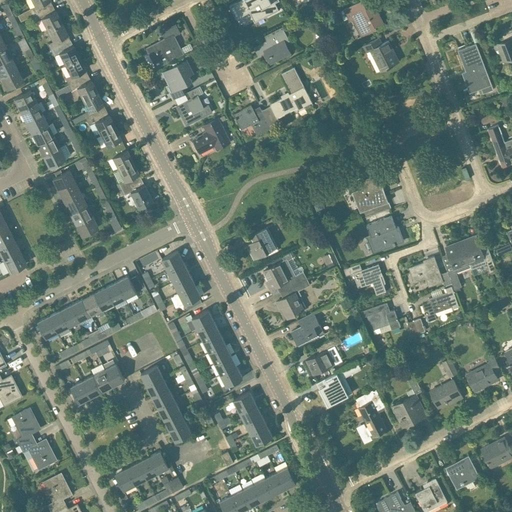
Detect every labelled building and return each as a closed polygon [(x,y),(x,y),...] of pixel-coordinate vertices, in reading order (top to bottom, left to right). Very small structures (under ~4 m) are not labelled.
[(30,8),(21,13),(24,19),(33,15),(53,5),(50,0),(31,0),(35,6),(30,8)] [(240,0),(235,3),(241,15),(252,10),(257,21),(280,9),(276,2),(279,0),(240,0)] [(350,22),(355,19),(363,35),(376,28),(375,26),(384,21),(375,4),(367,8),(363,0),(360,0),(339,11),(344,20),(348,18),(350,22)] [(2,4),(8,16),(13,14),(7,2),(2,4)] [(41,19),(47,30),(62,22),(53,5),(33,15),(36,21),(41,19)] [(13,14),(8,16),(14,28),(19,26),(13,14)] [(325,30),(328,20),(324,19),(320,21),(318,28),(325,30)] [(50,37),(46,39),(51,50),(71,40),(62,22),(47,30),(50,37)] [(165,39),(147,48),(154,61),(157,68),(184,54),(174,36),(181,33),(176,24),(161,31),(165,39)] [(25,37),(19,26),(14,28),(19,39),(25,37)] [(265,35),(268,40),(255,47),(259,55),(265,52),(271,63),(291,53),(286,42),(291,40),(283,26),(265,35)] [(511,29),(500,34),(503,41),(492,45),(496,54),(499,53),(501,59),(498,60),(499,62),(511,57),(511,29)] [(381,70),(399,61),(388,40),(384,43),(381,36),(364,45),(367,51),(370,49),(381,70)] [(30,48),(25,37),(19,39),(25,51),(30,48)] [(59,54),(64,65),(79,57),(71,40),(51,50),(54,56),(59,54)] [(483,93),(493,89),(476,43),(458,49),(466,71),(462,72),(470,92),(481,88),(483,93)] [(0,63),(12,57),(6,46),(0,49),(0,63)] [(36,59),(30,48),(25,51),(31,62),(36,59)] [(0,63),(0,76),(0,77),(17,69),(12,57),(0,63)] [(68,85),(88,74),(79,57),(64,65),(70,76),(65,78),(68,85)] [(31,62),(37,74),(42,71),(36,59),(31,62)] [(174,99),(176,98),(187,92),(184,86),(193,81),(188,72),(192,70),(187,60),(163,72),(169,85),(167,86),(170,93),(174,99)] [(292,92),(291,93),(290,90),(282,94),(284,97),(270,104),(271,105),(262,110),(270,125),(281,120),(279,117),(297,108),(299,111),(306,108),(306,109),(312,105),(314,104),(295,67),(282,73),(292,92)] [(6,89),(23,80),(17,69),(0,77),(6,89)] [(76,88),(82,99),(97,91),(88,74),(68,85),(55,91),(58,97),(76,88)] [(53,94),(47,81),(42,83),(48,96),(53,94)] [(178,105),(177,106),(187,125),(203,117),(213,112),(209,103),(204,106),(202,102),(198,95),(204,92),(202,88),(200,86),(188,92),(191,98),(189,100),(178,105)] [(31,90),(14,99),(20,111),(37,102),(31,90)] [(86,119),(106,109),(97,91),(82,99),(88,111),(83,113),(86,119)] [(48,96),(54,107),(59,105),(53,94),(48,96)] [(20,111),(26,122),(43,113),(37,102),(20,111)] [(54,107),(60,119),(65,116),(59,105),(54,107)] [(252,105),(234,114),(242,130),(242,129),(245,135),(255,130),(258,135),(272,128),(270,125),(262,110),(256,113),(252,105)] [(94,122),(101,134),(115,127),(109,115),(106,109),(86,119),(89,125),(94,122)] [(31,133),(48,124),(43,113),(26,122),(31,133)] [(205,125),(209,132),(194,140),(193,142),(196,147),(198,147),(200,153),(216,145),(218,148),(230,142),(221,122),(228,119),(225,114),(218,118),(205,125)] [(65,116),(60,119),(62,124),(65,129),(66,130),(70,127),(65,116)] [(31,133),(37,144),(54,136),(48,124),(31,133)] [(511,157),(511,138),(505,141),(498,124),(488,128),(502,166),(511,162),(511,161),(511,158),(511,157)] [(71,141),(76,138),(70,127),(66,130),(71,141)] [(97,150),(100,156),(124,144),(121,138),(115,127),(101,134),(106,145),(97,150)] [(37,144),(43,155),(60,147),(54,136),(37,144)] [(71,141),(77,152),(82,149),(76,138),(71,141)] [(124,144),(100,156),(103,163),(112,158),(118,169),(133,162),(127,150),(124,144)] [(43,155),(49,167),(66,158),(60,147),(43,155)] [(94,172),(87,160),(82,163),(88,175),(94,172)] [(119,182),(122,189),(142,179),(133,162),(118,169),(123,180),(119,182)] [(52,179),(58,190),(75,182),(69,170),(52,179)] [(94,186),(99,184),(94,172),(88,175),(94,186)] [(363,187),(352,191),(360,212),(363,220),(391,209),(389,201),(378,173),(360,180),(363,187)] [(152,200),(142,179),(122,189),(118,191),(120,196),(124,194),(125,195),(130,193),(137,208),(152,200)] [(58,190),(64,202),(81,193),(75,182),(58,190)] [(94,186),(97,193),(100,197),(105,195),(99,184),(94,186)] [(86,204),(81,193),(64,202),(69,213),(86,204)] [(111,207),(105,195),(100,197),(106,209),(111,207)] [(69,213),(75,224),(92,216),(86,204),(69,213)] [(116,217),(111,207),(106,209),(111,220),(112,220),(117,229),(121,227),(116,217)] [(282,221),(279,215),(274,217),(277,224),(282,221)] [(81,236),(98,227),(92,216),(75,224),(81,236)] [(392,216),(367,224),(371,234),(376,249),(393,243),(393,245),(395,244),(395,243),(403,240),(400,231),(396,232),(395,228),(396,227),(392,216)] [(0,219),(0,233),(9,229),(3,218),(0,219)] [(255,259),(258,257),(267,252),(279,246),(267,224),(250,233),(254,241),(247,244),(255,259)] [(0,247),(15,240),(9,229),(0,233),(0,247)] [(476,235),(461,241),(469,263),(470,266),(471,267),(475,266),(486,261),(489,268),(490,272),(496,270),(491,254),(484,257),(478,242),(476,235)] [(0,247),(0,252),(3,259),(20,251),(15,240),(0,247)] [(470,266),(469,263),(461,241),(446,246),(454,268),(447,270),(452,282),(454,288),(455,291),(461,289),(459,286),(461,285),(456,271),(470,266)] [(511,250),(511,247),(510,243),(496,249),(499,256),(511,250)] [(163,258),(169,270),(185,262),(179,250),(163,258)] [(10,272),(27,263),(20,251),(3,259),(10,272)] [(277,285),(280,292),(307,278),(304,271),(291,277),(284,262),(293,258),(290,251),(281,256),(283,260),(264,270),(269,281),(267,282),(270,289),(277,285)] [(329,253),(323,256),(326,264),(333,262),(329,253)] [(444,285),(452,282),(447,270),(441,272),(435,255),(428,258),(429,260),(409,267),(412,276),(424,272),(429,286),(443,281),(444,285)] [(190,273),(185,262),(169,270),(174,281),(190,273)] [(346,275),(353,273),(358,287),(372,282),(377,294),(386,291),(383,284),(385,283),(379,263),(362,269),(360,263),(344,268),(346,275)] [(142,274),(146,281),(151,279),(148,271),(142,274)] [(174,281),(180,293),(196,285),(190,273),(174,281)] [(129,276),(117,281),(126,298),(137,292),(145,288),(138,275),(130,278),(129,276)] [(303,297),(299,290),(310,285),(307,278),(280,292),(283,298),(277,301),(280,308),(283,306),(288,317),(304,309),(304,308),(306,307),(302,298),(303,297)] [(155,286),(151,279),(146,281),(150,289),(155,286)] [(114,303),(126,298),(117,281),(106,287),(114,303)] [(202,302),(200,297),(202,296),(196,285),(180,293),(186,304),(189,309),(202,302)] [(423,304),(429,321),(437,318),(435,312),(452,306),(453,308),(459,306),(452,285),(446,288),(447,291),(429,298),(430,302),(423,304)] [(95,293),(103,309),(114,303),(106,287),(95,293)] [(504,287),(495,290),(498,297),(506,294),(504,287)] [(95,293),(83,299),(92,315),(98,311),(101,316),(106,313),(103,309),(95,293)] [(154,296),(158,304),(163,301),(159,294),(154,296)] [(509,303),(505,295),(497,299),(501,307),(509,303)] [(83,299),(72,304),(80,320),(92,315),(83,299)] [(167,308),(163,301),(158,304),(161,311),(167,308)] [(364,317),(368,315),(373,330),(381,327),(390,324),(392,328),(392,329),(401,326),(395,309),(391,311),(387,312),(386,309),(387,309),(385,303),(362,311),(364,317)] [(69,326),(80,320),(72,304),(61,310),(69,326)] [(61,310),(49,316),(58,332),(69,326),(61,310)] [(193,319),(187,321),(192,331),(198,328),(199,329),(214,321),(209,310),(193,318),(193,319)] [(141,311),(134,315),(137,320),(144,317),(141,311)] [(311,340),(312,340),(319,336),(325,333),(320,325),(314,312),(299,320),(302,326),(292,331),(298,344),(310,338),(311,340)] [(129,324),(137,320),(134,315),(127,319),(129,324)] [(49,316),(38,321),(46,338),(58,332),(49,316)] [(421,317),(415,320),(419,333),(426,330),(421,317)] [(419,333),(415,320),(408,322),(412,335),(419,333)] [(199,329),(204,341),(220,333),(214,321),(199,329)] [(119,323),(112,327),(114,332),(121,328),(119,323)] [(107,335),(114,332),(112,327),(105,330),(107,335)] [(90,338),(89,338),(92,343),(103,337),(100,332),(101,332),(99,328),(88,334),(90,338)] [(176,341),(182,338),(178,331),(173,334),(176,341)] [(204,341),(210,352),(226,344),(220,333),(204,341)] [(84,347),(92,343),(89,338),(82,342),(84,347)] [(185,345),(182,338),(176,341),(180,348),(185,345)] [(320,353),(306,360),(314,374),(336,363),(329,349),(335,345),(332,339),(317,346),(320,353)] [(98,344),(101,349),(108,346),(105,341),(98,344)] [(232,355),(226,344),(210,352),(216,363),(232,355)] [(511,345),(503,350),(507,356),(510,362),(507,363),(511,372),(511,371),(511,345)] [(77,351),(74,346),(66,350),(69,355),(77,351)] [(92,354),(89,349),(83,352),(85,357),(92,354)] [(66,350),(59,353),(62,358),(69,355),(66,350)] [(79,361),(85,357),(83,352),(76,355),(79,361)] [(184,356),(188,363),(193,360),(190,353),(184,356)] [(177,364),(183,361),(179,354),(174,356),(177,364)] [(216,363),(221,374),(237,366),(232,355),(216,363)] [(442,361),(450,377),(458,372),(450,357),(442,361)] [(467,374),(475,390),(498,379),(494,371),(501,368),(496,359),(490,363),(467,374)] [(60,364),(62,369),(69,366),(67,360),(60,364)] [(197,367),(193,360),(188,363),(192,370),(197,367)] [(117,363),(106,369),(114,385),(125,379),(117,363)] [(147,384),(163,376),(157,365),(141,373),(147,384)] [(227,386),(243,378),(237,366),(221,374),(227,386)] [(181,371),(185,379),(191,376),(187,368),(181,371)] [(103,391),(114,385),(106,369),(94,375),(103,391)] [(345,376),(341,369),(324,378),(328,385),(321,388),(329,404),(347,395),(340,379),(345,376)] [(2,380),(0,375),(0,395),(5,405),(22,396),(12,375),(2,380)] [(94,375),(83,381),(91,397),(103,391),(94,375)] [(153,396),(169,387),(163,376),(147,384),(153,396)] [(185,379),(191,390),(197,387),(191,376),(185,379)] [(196,379),(200,385),(205,383),(202,376),(196,379)] [(407,425),(416,421),(415,420),(427,414),(416,393),(422,390),(415,376),(408,379),(415,393),(391,405),(402,427),(407,424),(407,425)] [(453,399),(454,401),(462,397),(453,379),(431,391),(439,407),(453,399)] [(80,402),(91,397),(83,381),(72,386),(80,402)] [(209,389),(205,383),(200,385),(203,392),(209,389)] [(153,396),(159,407),(175,399),(169,387),(153,396)] [(203,398),(197,387),(191,390),(197,401),(203,398)] [(376,388),(356,398),(360,407),(359,407),(366,421),(366,422),(368,426),(358,431),(363,439),(372,434),(374,437),(387,430),(378,412),(377,410),(372,400),(380,396),(376,388)] [(234,400),(240,411),(256,403),(250,391),(234,400)] [(197,401),(201,408),(207,405),(203,398),(197,401)] [(180,410),(175,399),(159,407),(164,418),(180,410)] [(261,414),(256,403),(240,411),(246,422),(261,414)] [(18,439),(21,444),(21,445),(35,438),(32,432),(41,428),(31,407),(13,416),(23,437),(18,439)] [(164,418),(170,429),(186,421),(180,410),(164,418)] [(218,422),(223,420),(219,411),(214,414),(218,422)] [(205,416),(209,424),(214,421),(211,413),(205,416)] [(246,422),(251,434),(267,425),(261,414),(246,422)] [(227,426),(223,420),(218,422),(222,429),(227,426)] [(176,441),(192,432),(186,421),(170,429),(176,441)] [(251,434),(257,445),(273,437),(267,425),(251,434)] [(235,442),(234,439),(231,435),(226,437),(230,445),(235,442)] [(491,467),(511,456),(511,450),(505,437),(482,449),(491,467)] [(21,445),(21,444),(16,446),(19,452),(24,450),(24,451),(29,448),(39,468),(57,459),(47,439),(38,443),(35,438),(21,445)] [(6,451),(12,448),(9,442),(3,445),(6,451)] [(230,445),(233,452),(239,449),(235,442),(230,445)] [(273,446),(266,450),(268,455),(275,451),(276,451),(279,449),(277,444),(273,446)] [(261,458),(268,455),(266,450),(258,453),(261,458)] [(170,467),(169,466),(162,451),(150,456),(158,472),(170,467)] [(234,461),(228,451),(222,453),(228,464),(234,461)] [(469,455),(446,467),(455,484),(457,487),(457,488),(465,484),(468,489),(476,486),(473,480),(480,477),(469,455)] [(158,472),(150,456),(139,462),(147,478),(158,472)] [(253,463),(250,457),(243,461),(246,466),(253,463)] [(246,466),(243,461),(236,465),(239,470),(246,466)] [(139,462),(127,468),(136,484),(147,478),(139,462)] [(288,466),(277,472),(285,488),(296,483),(288,466)] [(127,468),(116,473),(124,490),(136,484),(127,468)] [(228,469),(221,472),(223,478),(231,474),(228,469)] [(221,472),(214,476),(216,481),(223,478),(221,472)] [(274,494),(285,488),(277,472),(266,478),(274,494)] [(49,505),(52,511),(66,504),(63,498),(72,494),(62,473),(44,482),(54,502),(49,505)] [(426,511),(440,505),(448,500),(436,477),(423,483),(425,488),(416,492),(426,511)] [(266,478),(254,484),(263,500),(274,494),(266,478)] [(182,481),(167,489),(169,494),(184,486),(182,481)] [(251,505),(263,500),(254,484),(243,489),(251,505)] [(190,488),(182,492),(185,497),(192,494),(190,488)] [(169,494),(167,489),(160,492),(162,498),(169,494)] [(243,489),(232,495),(240,511),(251,505),(243,489)] [(416,511),(411,501),(405,505),(398,491),(379,501),(377,502),(378,507),(380,511),(381,511),(416,511)] [(178,501),(185,497),(182,492),(175,496),(178,501)] [(226,511),(238,511),(240,511),(232,495),(221,501),(224,507),(226,511)] [(154,502),(152,497),(144,500),(147,506),(154,502)] [(219,509),(224,507),(221,501),(219,498),(214,501),(219,509)] [(140,509),(147,506),(144,500),(137,504),(140,509)] [(162,509),(170,505),(167,500),(160,503),(162,509)] [(155,511),(156,511),(162,509),(160,503),(153,507),(155,511)]
